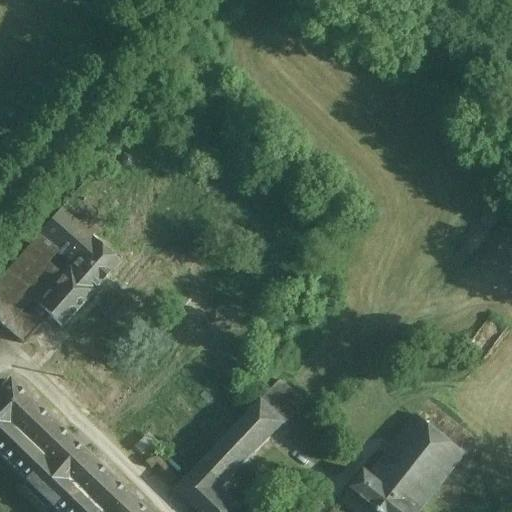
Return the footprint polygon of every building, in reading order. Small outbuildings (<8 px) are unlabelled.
[(118,263),(60,210),(0,282),(0,324),(23,346),(24,344),(48,317),(60,328),(118,263)] [(474,341),(488,353),(510,326),(495,314),(474,341)] [(142,511),(12,384),(10,382),(8,384),(0,392),(0,452),(60,511),(142,511)] [(236,428),(202,464),(175,491),(197,511),(244,511),(245,511),(221,490),(285,423),(262,401),(235,428),(236,428)] [(415,416),(369,476),(364,472),(351,490),(379,511),(426,511),(469,457),(415,416)]
